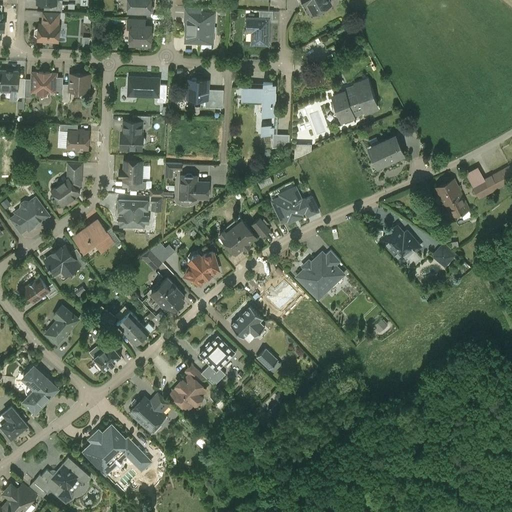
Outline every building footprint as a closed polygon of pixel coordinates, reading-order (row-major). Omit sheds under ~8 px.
[(62,0),(61,0),(55,0),(56,4),(44,3),(44,11),(59,12),(62,12),(62,0)] [(128,0),(128,11),(144,12),(145,13),(149,13),(152,11),(152,7),(150,4),(150,0),(128,0)] [(328,0),(304,0),(305,2),(308,1),(314,13),(330,4),(328,0)] [(201,7),(185,6),(184,20),(187,20),(197,20),(197,13),(201,13),(201,7)] [(273,10),(259,9),(259,17),(269,18),(273,18),(273,10)] [(59,12),(44,11),(43,24),(39,24),(39,28),(38,28),(36,29),(35,34),(38,35),(38,40),(58,41),(59,25),(58,25),(59,12)] [(197,20),(187,20),(186,41),(208,42),(208,35),(212,35),(213,13),(201,13),(197,13),(197,20)] [(259,17),(247,17),(247,30),(252,30),(252,43),(268,44),(269,18),(259,17)] [(145,19),(127,18),(127,27),(130,27),(131,25),(145,26),(145,19)] [(145,26),(131,25),(130,27),(130,43),(137,43),(138,45),(140,44),(150,44),(151,26),(145,26)] [(12,71),(7,71),(0,71),(0,88),(1,89),(1,91),(10,91),(10,89),(17,90),(18,78),(18,72),(12,72),(12,71)] [(50,73),(38,72),(38,73),(32,73),(32,79),(31,91),(32,91),(38,92),(37,93),(49,94),(49,92),(55,92),(56,77),(56,74),(50,73)] [(89,74),(70,74),(70,84),(69,91),(70,91),(88,92),(89,74)] [(129,75),(129,95),(163,96),(163,84),(162,84),(162,76),(129,75)] [(63,77),(56,77),(55,92),(55,94),(62,95),(63,84),(63,77)] [(25,79),(18,78),(17,90),(17,97),(24,97),(25,79)] [(215,89),(207,89),(208,80),(189,79),(188,98),(206,99),(205,107),(214,107),(215,89)] [(366,80),(355,84),(357,89),(345,93),(345,91),(334,95),(343,121),(376,109),(366,80)] [(268,87),(242,85),(241,102),(246,102),(246,98),(262,99),(262,114),(274,114),(274,115),(274,114),(276,83),(267,83),(268,83),(268,87)] [(70,84),(63,84),(62,95),(62,102),(69,102),(70,91),(69,91),(70,84)] [(224,89),(215,89),(214,107),(223,107),(224,89)] [(150,115),(132,115),(132,121),(142,121),(141,128),(146,128),(150,125),(150,115)] [(132,121),(124,120),(124,132),(121,132),(120,148),(142,149),(142,144),(143,145),(145,143),(145,138),(144,136),(142,136),(142,133),(141,133),(141,128),(142,121),(132,121)] [(273,124),(261,123),(261,133),(273,133),(274,134),(274,133),(274,123),(273,123),(273,124)] [(77,130),(69,130),(69,131),(68,148),(76,148),(77,151),(82,151),(83,148),(88,149),(89,131),(77,130)] [(277,133),(274,133),(274,134),(273,133),(272,147),(289,148),(290,134),(277,133)] [(394,137),(370,148),(378,166),(402,155),(394,137)] [(307,144),(295,143),(295,158),(311,150),(312,144),(307,144)] [(142,161),(124,160),(124,170),(120,170),(119,176),(123,176),(123,180),(128,180),(141,181),(142,161)] [(82,163),(68,162),(67,177),(81,177),(82,163)] [(182,162),(165,162),(165,175),(173,175),(173,169),(182,169),(182,162)] [(511,170),(510,167),(474,187),(478,194),(484,191),(485,194),(511,178),(511,170)] [(192,175),(191,173),(187,173),(185,175),(181,175),(180,197),(196,198),(196,197),(208,197),(209,182),(200,182),(200,183),(196,183),(197,176),(192,176),(192,175)] [(68,178),(52,190),(63,205),(80,193),(76,188),(81,185),(81,177),(67,177),(68,178)] [(141,181),(128,180),(128,188),(146,189),(146,181),(141,181)] [(458,187),(454,180),(437,188),(445,204),(448,203),(454,217),(468,210),(458,188),(458,187)] [(295,186),(285,190),(287,193),(273,199),(282,221),(284,220),(284,221),(289,218),(299,213),(299,214),(305,211),(305,210),(301,200),(301,199),(295,186)] [(318,210),(311,195),(301,199),(301,200),(305,210),(308,215),(318,210)] [(162,197),(152,196),(151,202),(152,203),(152,207),(161,208),(162,197)] [(148,201),(118,200),(118,207),(119,207),(118,212),(127,212),(126,217),(119,216),(119,223),(121,223),(120,226),(144,227),(144,223),(148,224),(149,217),(142,216),(143,210),(147,210),(148,201)] [(28,202),(25,201),(22,203),(21,207),(22,208),(16,212),(17,213),(28,228),(29,229),(48,215),(38,201),(31,206),(28,202)] [(28,228),(17,213),(11,218),(21,233),(28,228)] [(270,230),(260,217),(253,223),(263,235),(270,230)] [(242,219),(226,232),(224,230),(220,234),(225,241),(225,244),(229,248),(231,249),(235,253),(243,247),(245,249),(250,246),(248,243),(256,237),(242,219)] [(106,232),(98,220),(91,225),(89,223),(86,226),(87,228),(75,236),(84,249),(96,241),(102,250),(113,241),(106,232)] [(121,243),(111,228),(106,232),(113,241),(116,246),(121,243)] [(406,239),(397,228),(382,240),(401,263),(402,262),(401,261),(411,253),(412,254),(419,248),(409,236),(406,239)] [(160,242),(150,249),(154,253),(163,245),(160,242)] [(163,245),(154,253),(162,262),(171,254),(163,245)] [(65,253),(60,247),(52,253),(53,254),(45,260),(49,266),(48,267),(50,269),(51,268),(54,273),(60,269),(65,276),(75,269),(74,268),(78,265),(79,264),(70,253),(68,250),(65,253)] [(454,258),(442,248),(433,258),(445,268),(454,258)] [(87,263),(76,249),(70,253),(79,264),(78,265),(80,268),(87,263)] [(150,249),(140,256),(146,262),(146,261),(154,253),(150,249)] [(322,258),(319,255),(297,277),(318,299),(344,276),(336,267),(341,262),(331,250),(322,258)] [(154,253),(146,261),(146,262),(154,270),(162,262),(154,253)] [(203,256),(201,258),(198,254),(192,256),(190,261),(192,264),(190,266),(185,275),(201,284),(204,278),(206,276),(206,277),(210,274),(210,273),(212,271),(218,270),(213,253),(203,256)] [(163,262),(155,270),(162,278),(170,270),(163,262)] [(47,288),(39,278),(24,289),(33,302),(44,294),(49,291),(47,288)] [(178,289),(167,278),(161,284),(161,289),(155,294),(162,301),(160,303),(164,308),(167,308),(167,307),(172,312),(184,300),(178,293),(178,289)] [(58,292),(52,284),(47,288),(49,291),(44,294),(48,299),(58,292)] [(78,319),(62,306),(53,316),(57,320),(49,329),(61,339),(78,319)] [(130,312),(125,306),(122,309),(127,314),(130,312)] [(250,306),(231,325),(243,337),(250,331),(255,336),(265,327),(259,321),(263,318),(250,306)] [(97,311),(93,316),(99,320),(103,315),(97,311)] [(103,315),(99,320),(109,328),(116,319),(106,311),(103,315)] [(127,314),(116,324),(127,335),(140,323),(140,322),(130,312),(127,314)] [(140,323),(127,335),(126,335),(136,345),(149,332),(144,327),(140,322),(140,323)] [(154,328),(149,323),(144,327),(149,332),(154,328)] [(387,328),(382,323),(375,329),(380,334),(387,328)] [(61,339),(49,329),(45,334),(58,344),(61,339)] [(219,336),(218,335),(217,336),(200,353),(199,354),(200,355),(210,364),(216,370),(217,371),(217,370),(219,368),(234,353),(235,352),(234,352),(219,336)] [(111,344),(94,358),(96,361),(94,363),(100,369),(101,368),(104,371),(110,365),(111,366),(115,363),(114,362),(121,357),(111,344)] [(97,345),(89,352),(94,358),(102,351),(97,345)] [(278,361),(265,348),(257,357),(269,370),(278,361)] [(216,370),(210,364),(201,373),(205,377),(214,385),(225,375),(219,368),(217,370),(217,371),(216,370)] [(201,373),(192,365),(185,373),(189,377),(198,385),(205,377),(201,373)] [(234,365),(229,371),(233,375),(238,369),(234,365)] [(34,366),(23,378),(24,379),(25,378),(29,382),(36,389),(46,378),(34,366)] [(198,385),(189,377),(185,382),(183,380),(177,387),(178,388),(174,394),(188,407),(193,402),(194,403),(201,397),(199,396),(204,390),(198,385)] [(46,378),(36,389),(29,382),(27,384),(26,388),(26,392),(27,395),(28,397),(23,402),(35,413),(58,389),(46,378)] [(157,409),(144,397),(140,402),(137,399),(132,405),(134,408),(130,412),(151,432),(159,423),(156,420),(162,414),(161,414),(169,405),(165,401),(157,409)] [(286,397),(280,403),(283,406),(289,400),(286,397)] [(12,407),(4,414),(9,420),(1,426),(11,439),(27,426),(12,407)] [(9,420),(4,414),(0,416),(0,424),(1,426),(9,420)] [(111,427),(103,434),(101,432),(91,441),(93,444),(85,451),(103,471),(112,463),(114,466),(126,454),(132,448),(111,427)] [(146,458),(135,446),(132,448),(126,454),(137,466),(146,458)] [(68,457),(61,464),(62,465),(54,475),(47,469),(41,475),(40,474),(34,481),(47,493),(50,490),(66,504),(73,499),(69,488),(76,480),(87,482),(90,477),(68,457)] [(21,493),(11,485),(4,493),(11,498),(3,507),(2,507),(0,507),(0,506),(0,511),(21,511),(31,502),(21,493)] [(25,487),(21,493),(31,502),(36,496),(25,487)]
